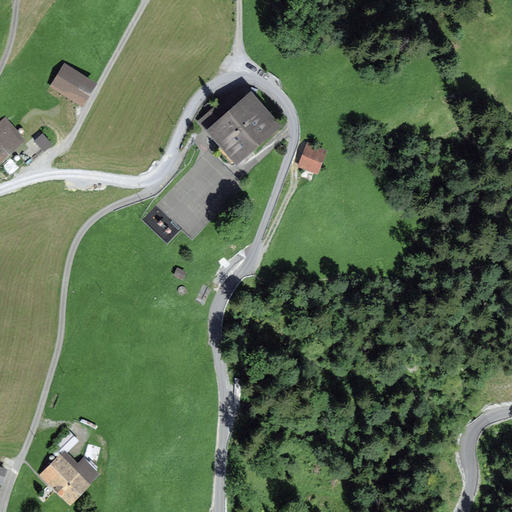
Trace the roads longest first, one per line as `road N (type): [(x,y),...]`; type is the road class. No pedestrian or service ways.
road 1 (unclassified): [(222,511),(219,310),(251,257),(289,154),(288,105),(270,84),(230,77),(197,98),(154,180),(68,173),(0,188)]
road 2 (unclassified): [(511,414),(474,428),(475,483),(463,511)]
